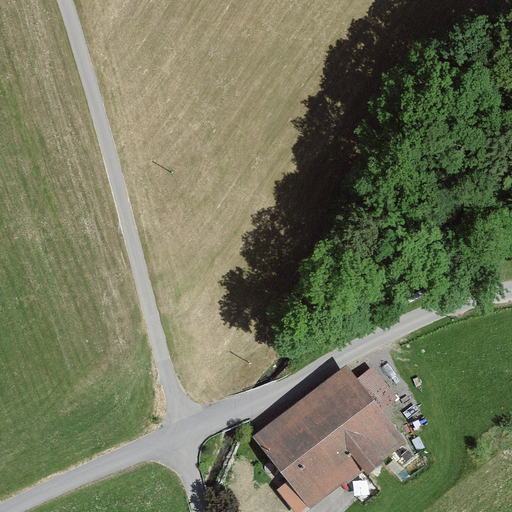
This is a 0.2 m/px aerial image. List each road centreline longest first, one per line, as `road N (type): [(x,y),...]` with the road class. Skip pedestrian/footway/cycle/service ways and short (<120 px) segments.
road 1 (unclassified): [(65,0),(182,436)]
road 2 (unclassified): [(182,436),(401,325),(511,288)]
road 3 (unclassified): [(9,511),(182,436)]
